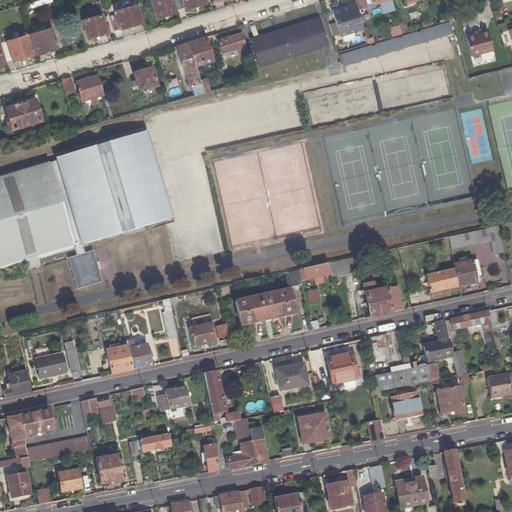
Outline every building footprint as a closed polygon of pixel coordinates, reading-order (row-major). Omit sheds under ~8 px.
[(171,0),(150,0),(155,19),(176,13),(171,0)] [(206,4),(204,0),(174,0),(178,10),(188,7),(188,9),(206,4)] [(364,0),(354,0),(356,3),(358,8),(366,6),(364,0)] [(381,2),(384,14),(395,11),(391,0),(372,0),(373,4),(381,2)] [(356,3),(347,6),(348,9),(332,13),(339,36),(364,29),(358,8),(356,3)] [(137,6),(116,12),(117,15),(110,17),(114,31),(142,23),(137,6)] [(101,15),(82,21),(88,39),(107,33),(101,15)] [(276,31),(249,39),(257,67),(327,45),(319,18),(288,28),(288,30),(277,34),(276,31)] [(451,22),(340,55),(343,67),(454,34),(451,22)] [(394,36),(402,33),(400,26),(397,27),(397,30),(393,31),(394,36)] [(50,28),(34,33),(40,53),(56,49),(50,28)] [(486,31),(466,36),(471,57),(492,51),(486,31)] [(246,51),(240,33),(217,40),(220,52),(235,48),(237,54),(246,51)] [(27,35),(6,41),(12,61),(33,55),(27,35)] [(201,38),(187,42),(194,66),(211,61),(204,37),(201,38)] [(199,81),(194,66),(187,42),(175,46),(184,74),(186,73),(193,96),(202,93),(199,81)] [(151,67),(134,72),(139,89),(156,84),(151,67)] [(69,77),(61,80),(66,95),(74,92),(69,77)] [(103,96),(97,77),(75,83),(81,103),(88,101),(90,106),(96,105),(94,99),(103,96)] [(210,91),(206,79),(199,81),(202,93),(210,91)] [(36,100),(5,110),(11,130),(42,121),(36,100)] [(5,171),(0,172),(0,269),(26,262),(28,268),(40,264),(39,258),(75,248),(78,256),(70,258),(79,289),(102,282),(93,251),(86,253),(83,244),(170,218),(144,131),(59,157),(59,160),(50,163),(49,159),(5,171)] [(498,226),(448,237),(450,248),(481,241),(491,239),(492,246),(494,255),(504,253),(498,226)] [(492,246),(491,239),(481,241),(483,248),(492,246)] [(353,258),(326,264),(329,275),(330,277),(357,271),(353,258)] [(455,269),(459,287),(482,282),(477,259),(467,261),(466,258),(460,259),(461,263),(454,264),(455,269)] [(326,264),(299,270),(301,281),(329,275),(326,264)] [(459,287),(455,269),(429,274),(433,292),(459,287)] [(302,285),(301,281),(299,270),(289,272),(292,287),(302,285)] [(386,289),(386,288),(375,290),(373,282),(363,284),(370,317),(391,312),(386,289)] [(403,310),(398,286),(386,289),(391,312),(402,310),(403,310)] [(295,313),(290,290),(263,296),(268,319),(295,313)] [(307,304),(319,303),(318,290),(306,292),(307,304)] [(268,319),(263,296),(236,301),(241,325),(268,319)] [(178,297),(169,299),(170,305),(176,304),(175,301),(178,300),(178,297)] [(135,306),(120,310),(122,317),(137,314),(135,306)] [(488,311),(491,326),(499,324),(496,310),(488,311)] [(177,338),(172,311),(164,313),(169,339),(177,338)] [(498,354),(491,326),(488,311),(467,316),(451,320),(454,331),(482,324),(489,356),(498,354)] [(320,328),(318,320),(310,322),(312,330),(320,328)] [(453,357),(451,349),(445,321),(435,323),(440,343),(424,346),(427,362),(453,357)] [(212,322),(190,327),(195,347),(217,342),(212,322)] [(231,337),(227,323),(217,325),(220,339),(231,337)] [(136,348),(135,340),(127,342),(128,345),(133,370),(152,365),(148,346),(136,348)] [(81,371),(74,341),(67,343),(73,372),(81,371)] [(113,374),(133,370),(128,345),(121,347),(120,344),(111,346),(112,349),(108,350),(113,374)] [(383,345),(368,348),(370,360),(385,357),(383,345)] [(467,374),(461,347),(451,349),(453,357),(458,376),(461,375),(467,374)] [(64,353),(37,359),(41,378),(68,372),(64,353)] [(355,353),(327,359),(333,384),(360,378),(355,353)] [(258,383),(267,381),(262,362),(254,364),(258,383)] [(305,364),(277,370),(281,391),(309,385),(305,364)] [(440,380),(437,364),(428,366),(432,381),(440,380)] [(12,390),(9,390),(5,391),(6,398),(19,395),(33,392),(28,369),(22,371),(20,365),(13,367),(14,372),(8,374),(11,384),(12,390)] [(429,382),(432,381),(428,366),(373,377),(376,392),(384,391),(397,388),(417,384),(429,382)] [(204,375),(213,414),(226,411),(217,372),(204,375)] [(464,386),(471,385),(469,374),(467,374),(461,375),(464,386)] [(511,394),(508,374),(488,378),(492,399),(511,395),(511,394)] [(417,384),(397,388),(399,397),(418,393),(417,384)] [(462,386),(441,390),(445,412),(456,410),(457,415),(467,413),(462,386)] [(187,387),(166,392),(167,395),(159,397),(162,411),(191,405),(187,387)] [(133,401),(147,398),(144,388),(131,391),(133,401)] [(386,397),(384,391),(376,392),(377,399),(386,397)] [(423,416),(418,393),(399,397),(392,398),(397,421),(423,416)] [(286,411),(283,394),(270,396),(275,414),(285,411),(286,411)] [(97,398),(82,402),(87,421),(102,418),(100,411),(97,398)] [(507,405),(496,407),(498,417),(509,415),(507,405)] [(115,420),(112,408),(100,411),(102,418),(103,423),(115,420)] [(19,416),(24,437),(55,430),(50,409),(19,416)] [(227,414),(228,419),(215,421),(216,426),(230,423),(242,420),(240,412),(227,414)] [(326,413),(299,419),(304,444),(331,439),(326,413)] [(5,419),(12,450),(19,448),(26,447),(24,437),(19,416),(5,419)] [(257,463),(249,424),(248,419),(242,420),(230,423),(230,425),(235,424),(235,427),(243,425),(244,432),(243,432),(245,442),(241,443),(243,455),(228,458),(230,469),(236,467),(257,463)] [(385,439),(382,420),(369,423),(372,441),(385,439)] [(255,423),(249,424),(257,463),(268,461),(261,428),(256,429),(255,423)] [(190,435),(212,431),(211,427),(189,431),(190,435)] [(142,452),(171,446),(169,435),(155,438),(140,441),(142,452)] [(75,454),(93,450),(90,437),(27,450),(29,457),(30,462),(30,464),(75,454)] [(220,470),(214,439),(209,440),(210,446),(204,447),(209,473),(220,470)] [(132,456),(139,455),(136,442),(130,443),(132,456)] [(26,447),(19,448),(21,458),(29,457),(27,450),(26,447)] [(294,456),(293,450),(277,453),(279,459),(294,456)] [(445,453),(453,502),(467,499),(459,450),(445,453)] [(106,457),(97,459),(102,485),(125,480),(120,455),(111,456),(111,453),(105,454),(106,457)] [(83,488),(77,464),(75,465),(76,470),(59,473),(62,492),(83,488)] [(372,485),(385,483),(382,466),(370,469),(372,485)] [(437,479),(436,466),(428,467),(430,480),(437,479)] [(349,506),(347,488),(356,487),(353,470),(344,472),(345,483),(325,485),(328,509),(349,506)] [(13,497),(31,494),(27,473),(9,477),(13,497)] [(421,478),(394,482),(398,508),(425,504),(421,478)] [(263,488),(240,492),(242,507),(248,506),(246,494),(251,493),(253,505),(266,503),(263,488)] [(48,490),(37,492),(40,505),(51,503),(48,490)] [(223,495),(220,496),(222,508),(222,511),(242,511),(242,507),(240,492),(223,495)] [(298,494),(274,498),(276,511),(306,511),(306,506),(300,506),(298,494)] [(382,511),(380,495),(360,498),(362,511),(382,511)] [(499,511),(506,511),(504,498),(497,499),(499,511)] [(172,505),(172,511),(190,511),(189,502),(175,505),(172,505)]
